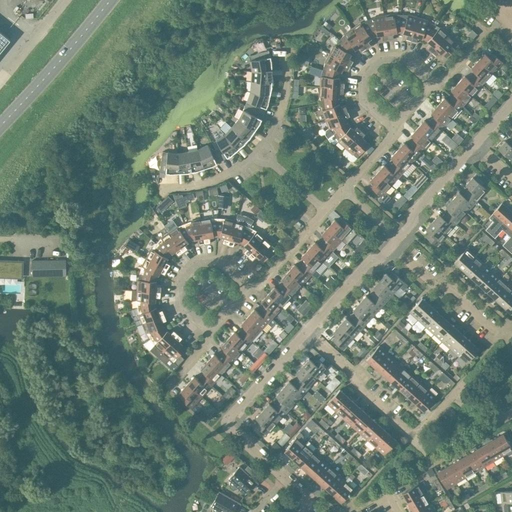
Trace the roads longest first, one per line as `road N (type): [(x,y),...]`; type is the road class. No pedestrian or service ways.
road 1 (residential): [(460,386),(413,438),(305,331)]
road 2 (residential): [(284,479),(228,421),(305,331)]
road 3 (secondary): [(0,126),(110,0)]
road 4 (residential): [(511,326),(492,328),(390,247)]
road 5 (residential): [(392,125),(366,101),(371,67),(382,57),(404,57),(431,81)]
road 6 (residential): [(209,330),(184,306),(181,280),(195,264),(217,262),(247,286)]
road 7 (residential): [(397,239),(474,143)]
road 8 (residential): [(305,331),(367,260),(390,247)]
